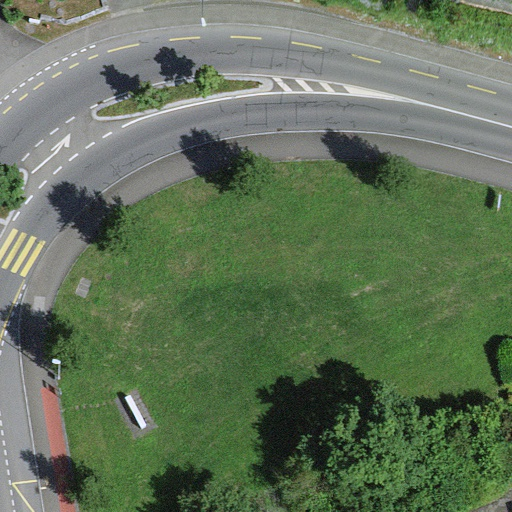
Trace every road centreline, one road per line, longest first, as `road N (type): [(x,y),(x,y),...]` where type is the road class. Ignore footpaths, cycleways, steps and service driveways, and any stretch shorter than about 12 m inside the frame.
road 1 (secondary): [(458,113),(398,78),(238,54),(112,72),(39,110)]
road 2 (secondary): [(88,170),(155,136),(231,118),(458,113)]
road 3 (secondary): [(0,286),(40,219),(88,170)]
